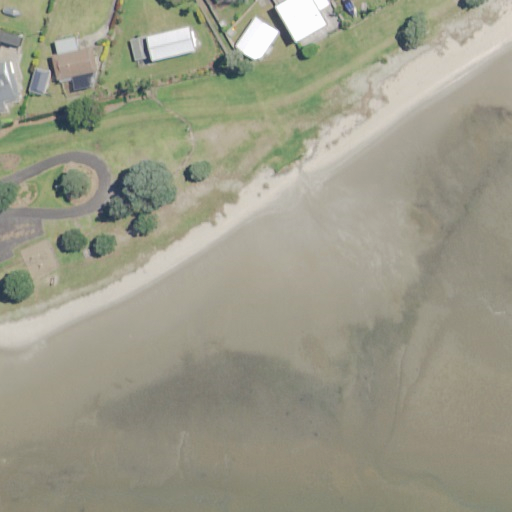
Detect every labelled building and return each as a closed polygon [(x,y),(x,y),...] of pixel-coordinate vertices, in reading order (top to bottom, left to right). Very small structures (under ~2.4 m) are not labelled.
[(323,10),(332,5),(329,0),(292,0),(281,6),(302,42),(332,25),(323,10)] [(265,57),(282,32),(259,17),(239,47),(258,59),(265,57)] [(157,62),(200,52),(194,27),(151,37),(157,62)] [(61,81),(101,71),(95,47),(54,56),(61,81)] [(6,102),(22,99),(16,73),(15,73),(13,62),(0,64),(0,111),(8,110),(6,102)] [(31,92),(46,96),(51,81),(56,83),(58,78),(52,76),(53,73),(38,69),(31,92)]
